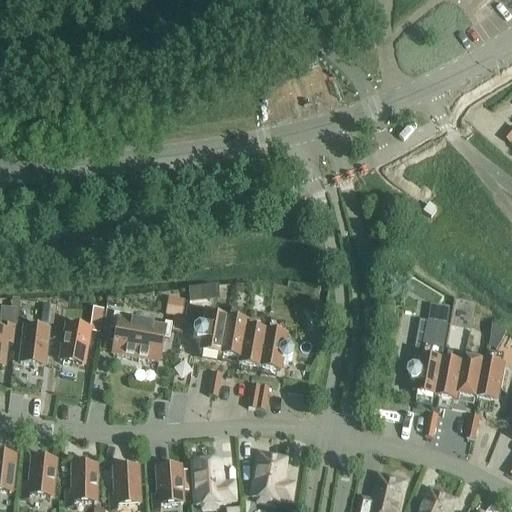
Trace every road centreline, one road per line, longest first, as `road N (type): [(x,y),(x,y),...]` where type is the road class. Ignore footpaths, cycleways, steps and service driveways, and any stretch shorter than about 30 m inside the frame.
road 1 (residential): [(0,425),(323,437)]
road 2 (residential): [(349,440),(367,311),(331,127)]
road 3 (residential): [(302,136),(340,312),(323,437)]
road 4 (unclassified): [(0,171),(302,136)]
road 5 (residential): [(511,497),(452,467),(349,440)]
